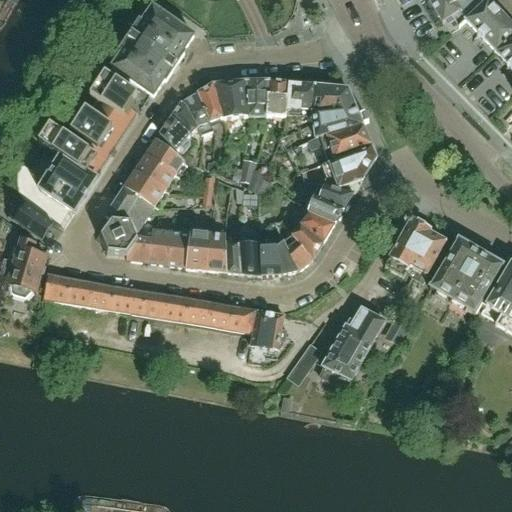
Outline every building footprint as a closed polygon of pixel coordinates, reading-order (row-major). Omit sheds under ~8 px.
[(462,14),(453,0),(425,0),(442,26),(452,20),(458,30),(464,25),(465,24),(459,15),(462,14)] [(487,3),(484,0),(453,0),(462,14),(459,15),(465,24),(487,3)] [(511,40),(511,30),(487,3),(465,24),(464,25),(495,57),(511,40)] [(185,56),(184,55),(194,40),(192,38),(191,39),(155,14),(155,13),(152,11),(150,14),(151,15),(142,28),(140,26),(120,55),(123,57),(114,70),(112,72),(153,100),(164,84),(166,85),(185,56)] [(511,40),(495,57),(511,75),(511,40)] [(137,98),(105,77),(91,99),(97,103),(89,116),(85,113),(70,136),(75,138),(72,143),(50,128),(38,146),(60,160),(61,159),(95,182),(138,117),(129,111),(137,98)] [(267,84),(251,84),(247,85),(248,121),(266,121),(267,84)] [(286,119),(289,87),(267,84),(266,121),(280,121),(278,129),(283,130),(286,119)] [(248,121),(247,85),(213,88),(218,105),(222,122),(223,123),(248,121)] [(299,113),(305,88),(289,87),(286,119),(291,120),(292,114),(300,115),(299,113)] [(222,122),(218,105),(213,88),(198,97),(209,127),(222,122)] [(312,122),(315,89),(305,88),(299,113),(308,114),(307,121),(312,122)] [(355,111),(347,93),(315,89),(312,122),(313,129),(328,124),(326,120),(355,111)] [(200,140),(212,135),(209,127),(198,97),(181,106),(186,109),(197,132),(197,131),(200,140)] [(197,132),(186,109),(181,106),(171,121),(189,140),(190,142),(197,132)] [(362,128),(355,111),(326,120),(328,124),(313,129),(314,131),(309,132),(310,142),(314,141),(315,144),(362,128)] [(189,140),(171,121),(160,138),(164,142),(163,143),(170,150),(171,150),(176,155),(189,140)] [(372,150),(362,128),(315,144),(308,146),(311,153),(321,150),(328,168),(372,150)] [(184,166),(156,143),(145,159),(175,180),(184,166)] [(372,150),(328,168),(321,171),(329,190),(338,191),(340,192),(342,192),(362,184),(377,161),(372,150)] [(39,192),(74,215),(95,182),(61,159),(60,160),(39,192)] [(175,180),(145,159),(135,175),(164,195),(175,180)] [(249,186),(256,165),(243,163),(239,184),(249,186)] [(263,181),(264,177),(254,174),(249,191),(259,194),(263,181)] [(164,195),(135,175),(124,191),(154,211),(164,195)] [(212,191),(213,182),(206,181),(205,190),(212,191)] [(263,181),(259,194),(267,198),(273,187),(263,181)] [(300,196),(306,199),(314,202),(344,215),(354,198),(339,194),(340,192),(338,191),(329,190),(320,188),(304,188),(300,196)] [(211,200),(212,191),(205,190),(203,199),(211,200)] [(154,211),(124,191),(105,219),(109,222),(131,222),(140,242),(151,243),(153,234),(154,229),(146,224),(154,211)] [(210,209),(211,200),(203,199),(202,208),(210,209)] [(335,228),(344,215),(314,202),(306,199),(301,211),(301,212),(308,217),(310,218),(335,228)] [(19,203),(8,220),(40,242),(39,245),(50,252),(51,250),(63,232),(53,225),(19,203)] [(324,246),(335,228),(310,218),(301,229),(324,246)] [(151,243),(140,242),(131,222),(109,222),(97,239),(100,245),(101,244),(104,252),(103,253),(106,259),(126,261),(126,264),(148,267),(151,243)] [(426,279),(445,247),(445,246),(428,236),(428,235),(410,224),(383,270),(401,280),(408,269),(426,279)] [(324,246),(301,229),(292,240),(313,263),(324,246)] [(167,269),(171,237),(153,234),(151,243),(148,267),(167,269)] [(185,271),(189,239),(171,237),(167,269),(185,271)] [(206,275),(209,239),(190,237),(189,239),(185,271),(185,272),(206,275)] [(227,277),(225,247),(225,240),(209,239),(206,275),(227,277)] [(313,263),(292,240),(284,245),(291,261),(298,275),(313,263)] [(32,294),(36,295),(47,259),(33,255),(35,246),(20,241),(15,258),(13,267),(5,265),(0,283),(7,286),(7,288),(10,289),(13,298),(15,298),(25,301),(32,294)] [(479,306),(502,269),(457,242),(428,291),(472,318),(481,323),(484,319),(481,317),(485,310),(484,309),(479,306)] [(291,261),(284,245),(276,251),(281,279),(282,279),(298,275),(291,261)] [(242,278),(238,248),(225,247),(227,277),(242,278)] [(261,280),(260,252),(260,248),(246,248),(238,248),(242,278),(261,280)] [(276,251),(260,252),(261,280),(267,280),(281,279),(276,251)] [(511,267),(509,266),(508,269),(509,269),(487,307),(486,306),(484,309),(485,310),(501,319),(495,329),(503,333),(511,338),(511,267)] [(68,308),(72,284),(48,280),(44,304),(68,308)] [(91,311),(95,288),(72,284),(68,308),(91,311)] [(114,315),(118,291),(95,288),(91,311),(114,315)] [(137,319),(141,295),(118,291),(114,315),(133,318),(137,319)] [(160,323),(164,299),(141,295),(137,319),(160,323)] [(183,326),(187,303),(164,299),(160,323),(183,326)] [(206,330),(210,307),(187,303),(183,326),(206,330)] [(229,334),(233,311),(210,307),(206,330),(229,334)] [(253,338),(257,315),(233,311),(229,334),(253,338)] [(349,385),(371,345),(382,325),(360,313),(353,326),(348,323),(321,371),(323,372),(319,381),(341,394),(347,384),(349,385)] [(285,345),(287,334),(282,333),(284,319),(257,315),(253,338),(251,350),(278,354),(280,344),(285,345)] [(397,348),(406,332),(393,325),(384,341),(397,348)] [(298,390),(322,351),(311,343),(287,382),(298,390)] [(137,511),(138,501),(59,493),(56,511),(137,511)] [(379,501),(377,511),(456,511),(379,501)]
